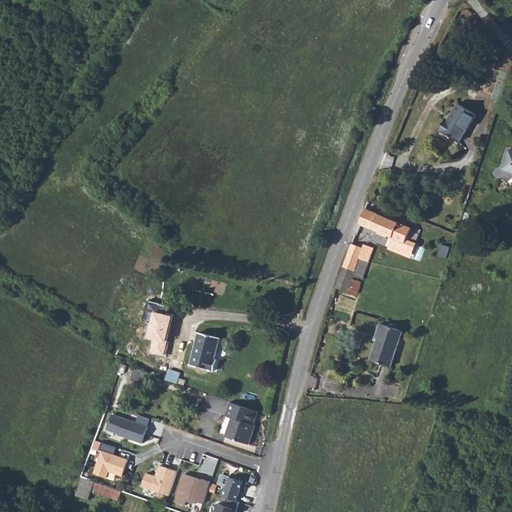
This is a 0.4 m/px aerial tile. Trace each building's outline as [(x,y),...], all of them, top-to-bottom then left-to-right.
[(449,117),(442,128),(460,140),(478,113),(461,102),(450,118),(449,117)] [(365,209),(360,224),(393,238),(390,248),(413,257),(418,242),(409,238),(413,227),(365,209)] [(353,243),(344,266),(354,270),(358,260),(369,264),(375,247),(365,244),(364,246),(353,243)] [(344,266),(336,288),(347,293),(348,291),(354,276),(361,279),(362,280),(368,268),(369,264),(358,260),(354,270),(344,266)] [(354,276),(348,291),(356,295),(361,279),(354,276)] [(164,355),(167,342),(165,341),(171,316),(152,312),(146,338),(152,340),(149,354),(164,355)] [(392,367),(404,331),(380,322),(375,339),(377,340),(370,360),(392,367)] [(203,332),(194,364),(215,370),(225,338),(203,332)] [(128,358),(136,340),(127,336),(119,353),(128,358)] [(146,357),(150,347),(136,341),(132,351),(146,357)] [(135,369),(135,371),(142,374),(142,383),(146,371),(136,367),(135,369)] [(135,371),(132,379),(142,383),(142,374),(135,371)] [(259,409),(232,400),(228,413),(233,415),(227,434),(252,443),(256,429),(253,427),(259,409)] [(147,425),(112,412),(106,428),(119,432),(119,430),(123,432),(122,435),(141,442),(147,425)] [(116,446),(101,440),(99,448),(102,449),(94,472),(107,476),(109,470),(123,474),(128,458),(114,453),(116,446)] [(146,471),(142,484),(167,493),(175,469),(160,463),(156,475),(146,471)] [(204,502),(212,480),(185,472),(176,500),(186,503),(187,499),(195,502),(196,499),(204,502)] [(224,486),(221,494),(228,496),(240,500),(243,501),(249,482),(222,473),(219,482),(227,485),(226,487),(224,486)] [(107,484),(96,480),(93,490),(104,493),(105,490),(107,484)] [(107,484),(105,490),(123,497),(125,490),(107,484)] [(219,502),(214,511),(235,511),(240,500),(228,496),(225,504),(219,502)]
